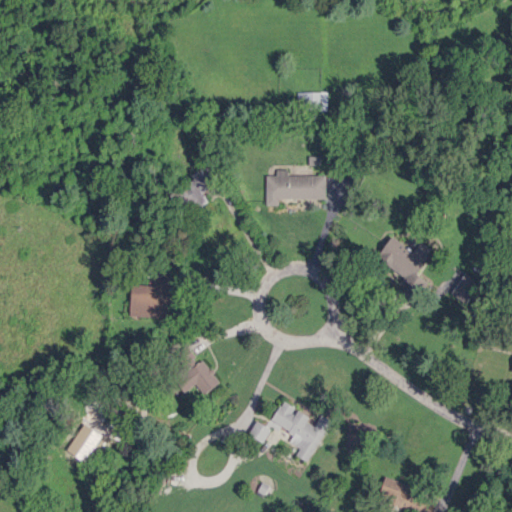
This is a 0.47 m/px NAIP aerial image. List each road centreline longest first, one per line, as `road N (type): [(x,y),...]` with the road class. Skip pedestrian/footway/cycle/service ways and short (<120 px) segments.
road 1 (residential): [(326,329),(304,343),(277,340),(259,321),(258,295),(273,274),(299,267),(323,279),(333,303),(326,329)]
road 2 (residential): [(511,438),(442,417),(326,329)]
